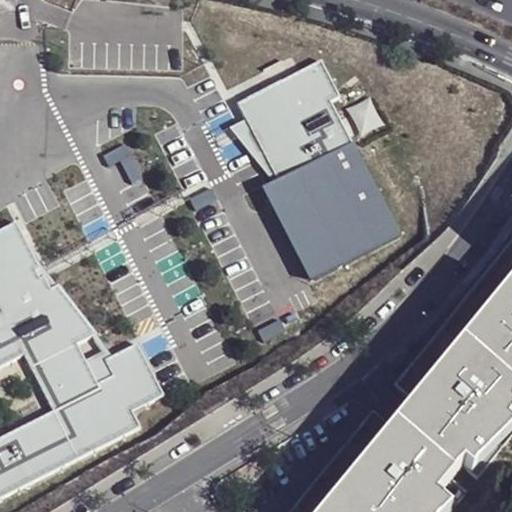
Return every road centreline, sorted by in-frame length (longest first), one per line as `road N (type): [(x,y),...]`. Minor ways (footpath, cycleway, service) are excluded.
road 1 (residential): [(176,479),(338,375),(451,272),(511,182)]
road 2 (tertiary): [(337,0),(511,61)]
